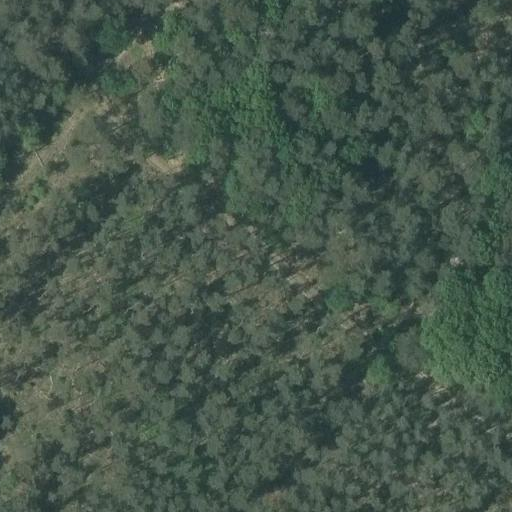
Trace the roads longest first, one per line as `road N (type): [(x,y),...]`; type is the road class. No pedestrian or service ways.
road 1 (track): [(511,441),(335,316),(78,111)]
road 2 (track): [(78,111),(167,0)]
